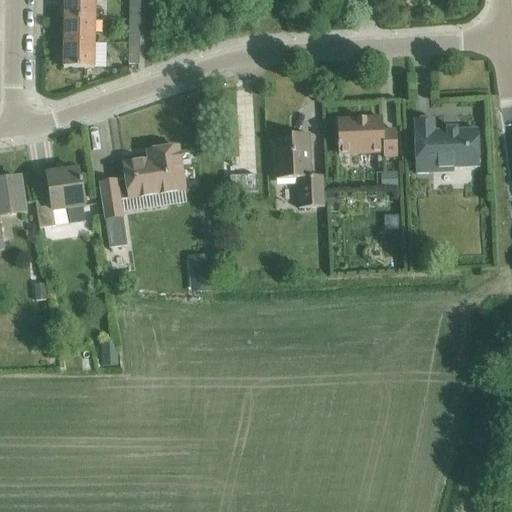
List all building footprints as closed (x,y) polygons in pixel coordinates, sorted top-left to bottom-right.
[(63,0),(63,20),(93,21),(93,0),(63,0)] [(138,0),(128,0),(128,17),(138,18),(138,0)] [(63,20),(62,44),(93,44),(93,21),(63,20)] [(128,25),(128,45),(138,45),(138,26),(128,25)] [(93,44),(62,44),(62,69),(92,69),(93,44)] [(138,45),(128,45),(127,65),(137,64),(138,45)] [(381,119),(336,121),(337,155),(382,153),(382,158),(396,157),(394,132),(381,132),(381,119)] [(452,169),(478,168),(476,130),(455,131),(455,130),(445,130),(445,132),(433,132),(433,120),(413,121),(413,133),(412,133),(414,175),(453,173),(452,169)] [(295,180),(296,210),(323,208),(323,207),(322,195),(322,177),(310,178),(308,136),(289,137),(289,141),(272,141),(274,181),(295,180)] [(126,181),(99,185),(104,220),(109,251),(127,248),(123,218),(120,202),(184,192),(178,149),(148,153),(149,160),(123,164),(126,181)] [(68,225),(65,209),(83,206),(77,170),(45,176),(49,200),(35,203),(39,230),(68,225)] [(256,193),(256,177),(228,178),(229,195),(256,193)] [(396,177),(380,177),(380,193),(396,193),(396,177)] [(0,216),(24,213),(19,180),(0,183),(0,251),(3,251),(0,229),(0,216)] [(331,194),(322,195),(323,207),(332,207),(331,194)] [(205,255),(186,257),(188,281),(207,279),(205,255)] [(44,289),(33,289),(34,305),(45,305),(44,289)] [(115,342),(99,343),(101,365),(116,364),(115,342)]
